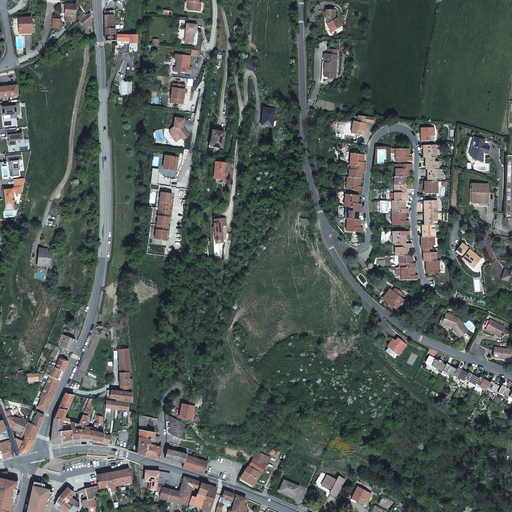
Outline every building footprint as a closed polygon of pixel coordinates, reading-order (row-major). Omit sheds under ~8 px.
[(190,2),(189,10),(199,11),(201,2),(198,2),(198,0),(187,0),(188,1),(190,2)] [(65,16),(65,21),(74,22),(76,5),(66,4),(61,4),(60,12),(65,12),(64,15),(65,16)] [(104,11),(105,35),(115,34),(115,30),(113,10),(109,11),(110,15),(107,15),(107,11),(105,11),(104,11)] [(327,25),(329,29),(331,27),(333,31),(341,26),(337,18),(335,19),(335,18),(334,10),(326,11),(326,20),(328,20),(328,22),(329,23),(327,25)] [(80,21),(83,26),(92,18),(90,14),(88,15),(86,13),(85,14),(84,13),(80,17),(80,21)] [(19,33),(21,33),(31,33),(31,18),(18,18),(19,33)] [(53,19),(53,28),(60,29),(61,19),(59,19),(53,19)] [(186,23),(184,43),(193,43),(194,33),(196,33),(196,24),(186,23)] [(129,44),(129,47),(137,47),(137,34),(129,35),(129,42),(129,44)] [(336,77),(337,50),(329,50),(328,55),(324,54),(323,59),(325,59),(324,76),(336,77)] [(174,69),(174,73),(192,74),(192,69),(190,69),(191,57),(175,56),(175,61),(177,61),(177,69),(174,69)] [(245,59),(242,67),(253,71),(256,63),(245,59)] [(17,85),(0,87),(0,97),(19,96),(17,85)] [(171,103),(184,104),(184,99),(183,99),(184,86),(173,85),(171,103)] [(19,103),(0,106),(1,116),(10,115),(11,118),(17,118),(16,113),(20,112),(19,103)] [(264,117),(263,125),(272,127),(274,110),(263,108),(262,117),(264,117)] [(364,127),(366,128),(367,124),(367,122),(368,117),(358,116),(357,122),(353,121),(352,130),(353,130),(352,133),(361,135),(362,131),(363,131),(364,127)] [(184,127),(185,119),(176,118),(175,127),(172,129),(171,133),(177,141),(182,137),(184,139),(190,134),(184,127)] [(15,140),(23,140),(22,133),(17,134),(16,128),(5,129),(6,135),(7,135),(8,146),(16,145),(15,140)] [(434,135),(434,128),(421,128),(421,141),(430,141),(430,136),(434,135)] [(212,130),(210,146),(222,148),(224,134),(218,133),(218,131),(212,130)] [(483,140),(474,138),(471,147),(473,147),(470,156),(473,160),(480,160),(480,162),(483,162),(483,155),(482,155),(482,153),(487,154),(489,146),(483,145),(483,140)] [(425,157),(434,157),(437,157),(436,145),(423,145),(423,157),(425,157)] [(407,153),(409,153),(409,149),(395,149),(395,155),(395,157),(397,157),(397,161),(398,161),(399,164),(405,164),(406,161),(412,161),(412,157),(409,157),(407,157),(407,153)] [(362,159),(364,159),(364,154),(350,153),(350,162),(351,162),(350,165),(366,167),(366,163),(364,162),(363,162),(362,162),(362,159)] [(22,160),(22,155),(6,156),(6,162),(11,161),(11,165),(9,166),(9,171),(12,170),(12,176),(19,176),(18,170),(20,170),(19,160),(22,160)] [(165,156),(163,168),(177,170),(178,157),(165,156)] [(434,161),(434,157),(425,157),(425,170),(427,169),(439,169),(439,161),(434,161)] [(215,162),(214,178),(226,179),(228,163),(215,162)] [(407,169),(409,169),(412,169),(412,164),(397,165),(397,168),(395,169),(395,176),(408,176),(409,176),(409,172),(407,172),(407,169)] [(365,171),(366,167),(350,165),(350,169),(349,169),(348,177),(361,179),(362,175),(360,174),(360,171),(362,171),(365,171)] [(439,169),(427,169),(427,181),(436,181),(436,177),(441,177),(441,169),(439,169)] [(408,176),(395,176),(394,176),(394,184),(396,184),(396,188),(411,188),(411,184),(408,184),(406,184),(406,180),(408,180),(408,176)] [(360,183),(361,179),(348,177),(347,177),(346,186),(347,186),(347,189),(362,191),(363,187),(360,186),(358,186),(358,183),(360,183)] [(13,193),(22,192),(25,178),(14,179),(15,187),(12,188),(12,189),(4,190),(6,205),(12,204),(11,197),(13,197),(13,193)] [(437,181),(436,181),(427,181),(424,182),(425,194),(438,193),(437,181)] [(488,184),(471,184),(471,192),(474,192),(474,203),(487,204),(487,197),(486,197),(486,193),(488,193),(488,184)] [(411,192),(411,188),(396,188),(396,192),(394,192),(394,201),(405,201),(408,201),(408,196),(406,196),(406,193),(408,193),(411,192)] [(160,193),(159,206),(172,208),(172,203),(170,203),(171,199),(172,194),(160,193)] [(356,199),(358,200),(358,195),(345,194),(344,203),(346,203),(345,206),(346,206),(347,206),(360,208),(361,204),(358,203),(356,203),(356,199)] [(424,201),(424,213),(433,213),(433,209),(437,209),(437,200),(424,201)] [(405,205),(405,201),(394,201),(392,201),(392,209),(393,209),(393,213),(405,213),(408,213),(408,209),(405,209),(403,209),(403,205),(405,205)] [(159,206),(156,225),(167,227),(168,222),(168,218),(170,218),(172,208),(159,206)] [(362,208),(360,208),(347,206),(347,211),(345,211),(345,218),(347,219),(358,220),(358,215),(357,215),(357,211),(359,211),(362,212),(362,208)] [(405,217),(405,213),(393,213),(392,213),(392,221),(393,221),(393,225),(408,225),(408,221),(405,221),(404,220),(403,217),(405,217)] [(433,213),(424,213),(424,225),(431,225),(433,225),(433,221),(437,221),(437,213),(433,213)] [(225,216),(214,216),(214,220),(214,224),(212,225),(213,233),(215,233),(215,235),(222,234),(221,223),(226,223),(225,216)] [(360,220),(358,220),(347,219),(346,227),(347,227),(347,231),(362,232),(362,227),(360,227),(358,227),(358,223),(360,223),(360,220)] [(156,225),(154,239),(165,241),(166,236),(167,232),(168,232),(169,227),(167,227),(156,225)] [(431,228),(431,225),(424,225),(422,225),(422,237),(434,237),(435,237),(435,228),(431,228)] [(404,236),(406,236),(409,236),(409,231),(394,231),(394,235),(392,235),(393,244),(394,244),(396,244),(406,244),(406,239),(404,239),(404,236)] [(434,237),(422,237),(421,237),(421,249),(423,249),(429,249),(432,249),(432,245),(434,245),(434,237)] [(412,243),(406,244),(396,244),(396,248),(394,248),(395,256),(398,256),(409,255),(408,251),(406,251),(406,247),(408,247),(412,247),(412,243)] [(468,248),(462,243),(456,250),(464,256),(467,259),(467,261),(470,263),(469,264),(473,268),(481,258),(472,252),(468,249),(468,248)] [(40,248),(38,265),(48,267),(49,257),(50,258),(51,252),(47,252),(47,249),(40,248)] [(429,252),(429,249),(423,249),(423,261),(426,261),(437,261),(436,252),(429,252)] [(464,256),(456,250),(455,252),(463,258),(462,259),(469,264),(470,263),(467,261),(467,259),(464,256)] [(412,255),(409,255),(398,256),(398,264),(400,264),(400,268),(414,267),(415,267),(415,263),(412,263),(410,263),(410,260),(412,260),(412,255)] [(437,261),(426,261),(426,273),(439,273),(439,261),(437,261)] [(400,268),(398,268),(396,268),(396,276),(401,276),(402,276),(402,280),(417,280),(417,275),(414,275),(412,275),(412,272),(414,272),(414,267),(400,268)] [(511,268),(511,271),(505,269),(501,279),(508,282),(510,277),(511,277),(511,268)] [(393,291),(390,289),(386,294),(387,295),(385,299),(397,309),(404,301),(399,297),(401,293),(398,291),(395,289),(393,291)] [(435,300),(425,298),(424,304),(427,305),(426,308),(430,309),(433,306),(435,300)] [(446,314),(444,318),(442,323),(451,327),(459,337),(467,331),(458,319),(446,314)] [(442,323),(444,318),(442,317),(439,324),(450,329),(451,327),(442,323)] [(490,320),(485,329),(499,337),(504,327),(490,320)] [(58,346),(62,348),(71,351),(76,340),(72,338),(75,333),(65,330),(62,335),(58,346)] [(392,340),(387,347),(398,355),(406,345),(398,339),(395,342),(392,340)] [(129,372),(130,372),(132,372),(128,348),(118,350),(119,373),(129,372)] [(494,348),(493,357),(510,359),(511,349),(494,348)] [(425,363),(441,373),(442,371),(445,365),(442,363),(438,361),(429,356),(425,363)] [(60,358),(56,368),(64,372),(68,362),(60,358)] [(445,365),(442,371),(452,377),(453,375),(456,370),(446,364),(445,365)] [(47,376),(51,377),(56,368),(54,367),(51,365),(47,376)] [(56,368),(51,377),(60,381),(64,372),(56,368)] [(456,370),(453,375),(463,381),(464,380),(467,374),(457,369),(456,370)] [(120,391),(120,401),(132,402),(132,393),(133,379),(130,379),(129,379),(129,373),(129,372),(119,373),(120,386),(120,391)] [(27,374),(28,382),(39,380),(38,373),(33,374),(27,374)] [(468,373),(467,374),(464,380),(474,386),(475,384),(478,379),(468,373)] [(38,406),(37,408),(46,412),(60,381),(51,377),(49,380),(48,380),(40,398),(41,399),(38,406)] [(478,379),(475,384),(486,390),(486,388),(489,383),(479,377),(478,379)] [(490,382),(489,383),(486,388),(496,394),(497,393),(500,387),(490,382)] [(500,387),(497,393),(508,399),(509,397),(511,392),(501,386),(500,387)] [(107,390),(106,399),(120,401),(120,391),(107,390)] [(65,393),(58,408),(67,410),(74,395),(65,393)] [(33,403),(38,406),(41,399),(40,398),(36,397),(33,403)] [(81,429),(80,438),(91,439),(93,431),(93,430),(89,430),(89,427),(86,427),(86,423),(87,423),(88,417),(89,417),(96,399),(90,398),(87,405),(83,413),(79,423),(82,424),(81,429)] [(106,400),(105,408),(129,411),(129,403),(106,400)] [(181,410),(180,417),(192,419),(195,406),(181,404),(180,410),(181,410)] [(69,422),(71,422),(73,422),(73,420),(64,417),(67,410),(58,408),(54,419),(69,422)] [(93,431),(91,439),(101,441),(102,432),(97,432),(99,423),(103,424),(103,417),(100,416),(101,413),(96,412),(96,413),(95,416),(94,422),(94,423),(93,427),(93,430),(93,431)] [(33,423),(33,424),(39,427),(44,416),(38,413),(35,419),(32,417),(30,421),(33,423)] [(166,414),(167,433),(180,439),(183,430),(186,428),(184,424),(175,420),(176,419),(166,414)] [(139,437),(137,453),(145,456),(147,444),(158,447),(158,443),(160,438),(159,437),(154,436),(155,432),(146,431),(148,420),(148,417),(139,415),(139,429),(139,437)] [(12,428),(17,430),(22,433),(27,422),(28,421),(10,416),(8,417),(12,428)] [(62,442),(69,439),(72,439),(72,430),(71,422),(69,422),(54,419),(50,442),(53,444),(62,442)] [(15,438),(20,454),(28,451),(33,440),(39,428),(32,425),(27,422),(22,433),(17,430),(16,434),(20,436),(18,440),(15,438)] [(72,430),(72,439),(80,438),(81,429),(75,429),(75,423),(73,422),(71,422),(72,430)] [(0,442),(9,441),(6,431),(0,432),(0,442)] [(167,433),(167,441),(170,442),(178,445),(180,439),(167,433)] [(111,435),(103,434),(103,442),(109,443),(111,435)] [(0,442),(0,448),(1,450),(3,459),(12,456),(9,447),(10,443),(9,441),(0,442)] [(167,449),(165,458),(184,463),(187,455),(187,454),(183,453),(177,452),(178,448),(178,446),(178,445),(170,442),(168,449),(167,449)] [(147,444),(145,456),(159,460),(161,448),(158,447),(147,444)] [(254,455),(253,457),(266,465),(271,457),(254,452),(254,455)] [(184,463),(183,467),(203,474),(207,462),(187,455),(184,463)] [(240,477),(239,478),(253,486),(266,465),(253,457),(250,463),(249,465),(248,466),(244,471),(243,472),(240,477)] [(128,469),(112,472),(115,486),(134,481),(132,472),(128,469)] [(150,489),(156,490),(160,471),(145,470),(145,481),(152,481),(150,489)] [(159,498),(167,500),(170,489),(167,489),(163,488),(161,487),(162,486),(164,485),(165,479),(169,480),(170,473),(163,472),(160,471),(156,490),(156,491),(161,492),(159,498)] [(115,486),(112,472),(97,475),(99,485),(100,489),(107,487),(110,487),(111,491),(116,490),(115,486)] [(328,476),(322,486),(328,489),(328,488),(331,489),(331,491),(330,492),(336,496),(345,480),(339,476),(337,481),(328,476)] [(15,489),(16,484),(5,481),(5,479),(0,477),(0,505),(8,508),(9,504),(12,504),(13,497),(15,489)] [(177,491),(170,489),(167,500),(174,501),(177,502),(187,505),(188,501),(189,497),(192,488),(194,487),(198,489),(199,489),(201,482),(200,482),(184,477),(180,492),(177,491)] [(284,480),(280,489),(288,493),(288,494),(295,497),(300,486),(284,480)] [(210,485),(201,482),(199,489),(198,494),(204,496),(206,496),(210,485)] [(88,500),(93,498),(95,498),(94,493),(101,492),(100,489),(99,485),(92,487),(90,487),(85,489),(88,500)] [(217,488),(210,485),(206,496),(204,496),(202,507),(201,509),(210,511),(217,488)] [(358,487),(352,498),(351,499),(356,502),(357,501),(364,505),(366,501),(368,502),(372,494),(358,487)] [(74,494),(74,493),(67,488),(59,497),(64,502),(66,503),(71,497),(73,495),(74,494)] [(47,503),(50,500),(49,499),(53,493),(49,492),(49,490),(46,489),(41,494),(37,491),(36,493),(31,494),(26,511),(43,511),(46,505),(47,503)] [(95,507),(93,498),(88,500),(85,489),(81,490),(83,496),(82,497),(83,498),(82,499),(84,507),(95,507)] [(225,491),(222,499),(232,502),(235,494),(225,491)] [(190,503),(201,507),(202,507),(204,496),(198,494),(196,498),(192,496),(190,503)] [(236,495),(232,510),(236,511),(245,511),(248,507),(242,505),(244,498),(236,495)] [(59,497),(55,505),(59,508),(64,502),(59,497)] [(66,503),(72,505),(78,508),(80,504),(71,497),(66,503)] [(64,502),(59,508),(63,511),(66,511),(72,505),(66,503),(64,502)]
